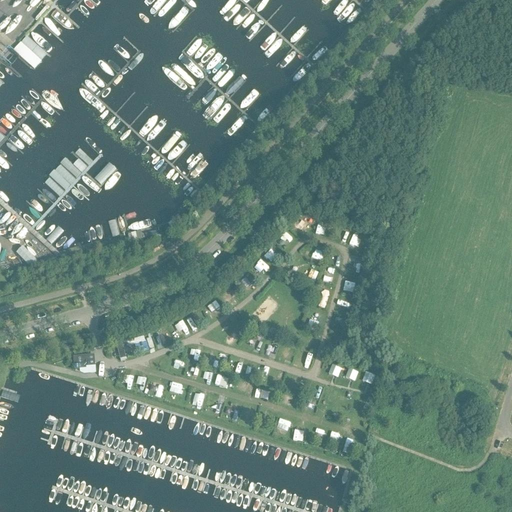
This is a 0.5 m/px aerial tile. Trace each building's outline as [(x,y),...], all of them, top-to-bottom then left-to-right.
[(120,361),(125,359),(121,345),(116,346),(120,361)] [(93,356),(72,357),(74,371),(86,370),(85,368),(89,367),(90,374),(95,374),(93,356)] [(331,367),(329,373),(338,377),(340,370),(331,367)] [(348,371),(346,377),(355,381),(357,374),(348,371)] [(365,374),(363,380),(372,384),(374,377),(365,374)]
